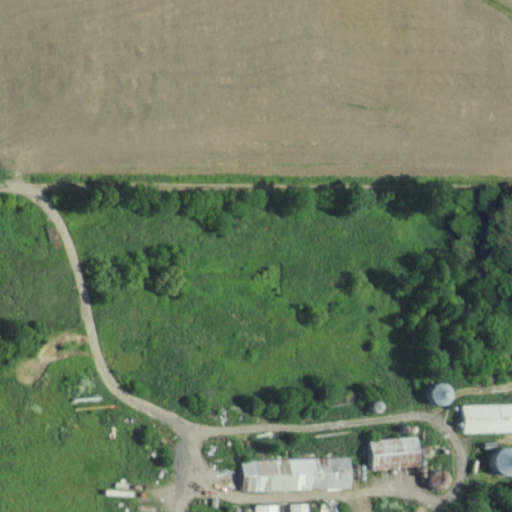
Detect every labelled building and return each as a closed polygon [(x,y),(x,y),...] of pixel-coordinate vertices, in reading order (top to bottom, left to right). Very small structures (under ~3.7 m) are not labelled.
[(365,439),(367,469),(415,465),(413,436),(365,439)] [(511,447),(490,448),(491,475),(511,473),(511,447)] [(312,458),(239,459),(239,490),(347,488),(347,457),(321,457),(321,464),(313,464),(312,458)] [(287,511),(305,511),(306,502),(287,503),(287,511)] [(275,511),(276,503),(253,504),(252,511),(275,511)]
